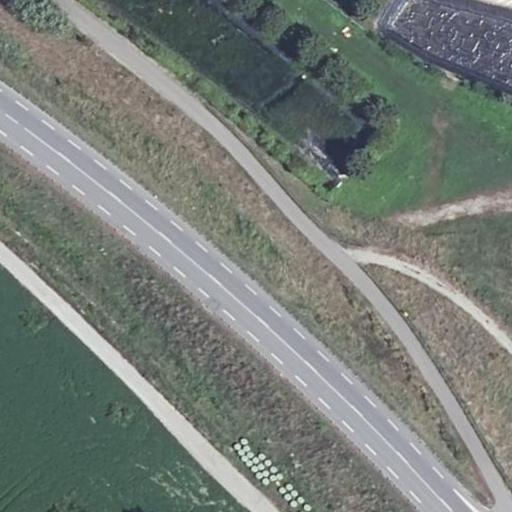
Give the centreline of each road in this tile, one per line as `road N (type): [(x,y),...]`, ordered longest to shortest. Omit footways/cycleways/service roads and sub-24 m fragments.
road 1 (secondary): [(450,511),(280,340),(0,114)]
road 2 (track): [(0,244),(269,511)]
